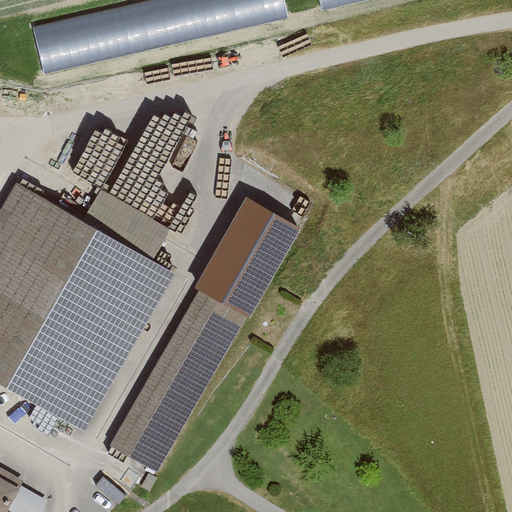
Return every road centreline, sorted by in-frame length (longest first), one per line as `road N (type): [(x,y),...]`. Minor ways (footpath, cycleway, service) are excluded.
road 1 (unclassified): [(511,112),(345,259),(224,449),(228,482),(272,511)]
road 2 (residential): [(86,479),(269,72)]
road 3 (residential): [(269,72),(19,134),(0,168)]
road 4 (residential): [(511,20),(269,72)]
